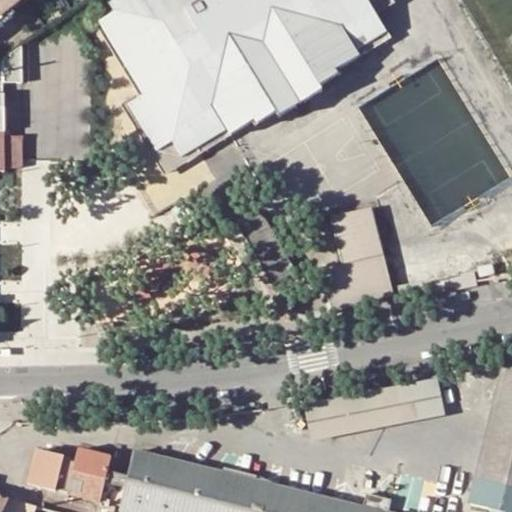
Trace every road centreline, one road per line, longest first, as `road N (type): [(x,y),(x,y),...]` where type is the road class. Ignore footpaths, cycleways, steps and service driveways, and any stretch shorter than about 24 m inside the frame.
road 1 (tertiary): [(511,320),(200,376),(0,386)]
road 2 (unknown): [(265,365),(279,433),(295,452),(313,460),(369,453)]
